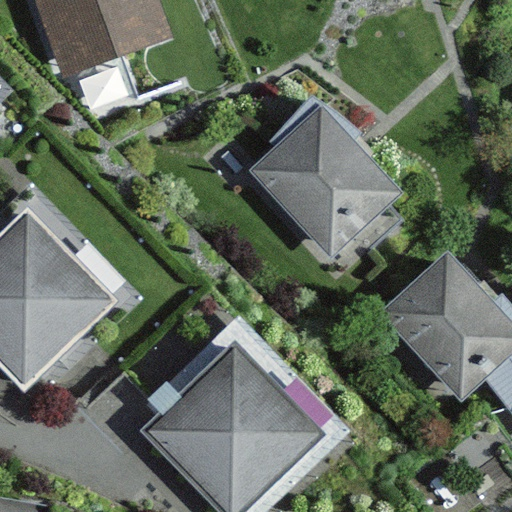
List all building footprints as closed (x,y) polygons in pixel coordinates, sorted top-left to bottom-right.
[(51,0),(75,68),(182,30),(170,0),(51,0)] [(333,252),(401,190),(355,140),(362,133),(348,116),(312,94),(275,132),(282,140),(266,156),(252,133),(218,153),(233,179),(254,166),(333,252)] [(34,206),(0,238),(0,339),(35,377),(120,297),(34,206)] [(475,393),(496,373),(511,388),(511,289),(502,299),(454,248),(393,306),(475,393)] [(241,338),(195,381),(182,368),(160,388),(173,401),(156,418),(242,509),(327,429),(241,338)]
